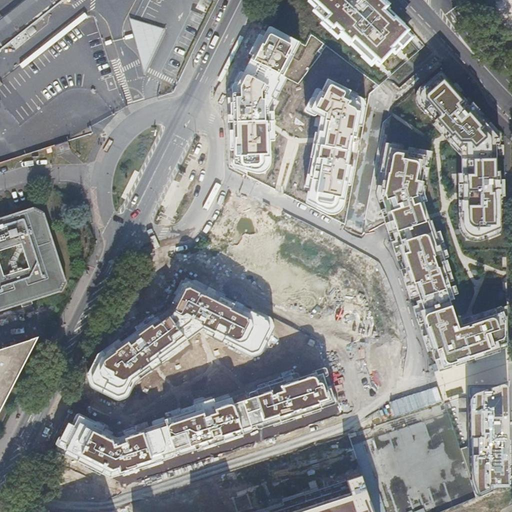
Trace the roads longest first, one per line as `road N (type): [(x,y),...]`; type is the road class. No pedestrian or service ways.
road 1 (residential): [(425,396),(383,254),(218,173)]
road 2 (secondary): [(127,232),(0,489)]
road 3 (unclassified): [(186,111),(131,124),(106,155),(102,203),(111,224),(127,232)]
road 4 (secondary): [(186,111),(127,232)]
road 5 (secondary): [(418,13),(511,104)]
road 6 (secondary): [(241,0),(186,111)]
road 7 (unclassified): [(127,232),(187,224),(218,173)]
